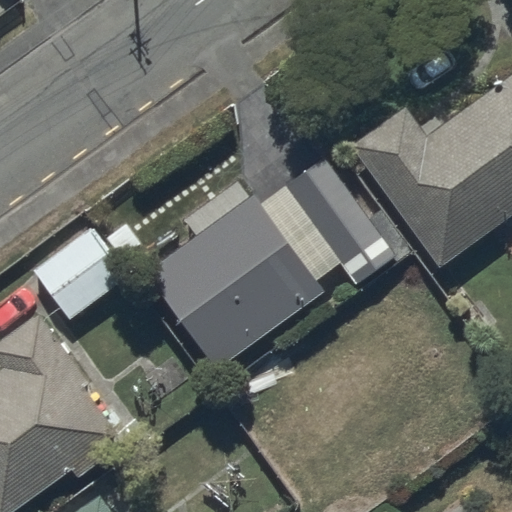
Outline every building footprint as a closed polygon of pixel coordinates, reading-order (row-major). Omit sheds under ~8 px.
[(409,104),(355,142),(439,261),(511,209),(511,72),(428,132),(409,104)] [(198,229),(147,267),(219,365),(325,287),(317,276),(342,259),(357,280),(392,254),(396,260),(414,247),(384,206),(370,216),(325,155),(263,200),(255,189),(250,192),(238,176),(187,214),(198,229)] [(94,223),(35,266),(71,315),(130,272),(94,223)] [(0,511),(5,511),(71,463),(82,477),(130,441),(83,377),(89,373),(38,305),(0,333),(0,358),(4,363),(0,366),(0,511)] [(114,511),(96,488),(63,511),(114,511)]
